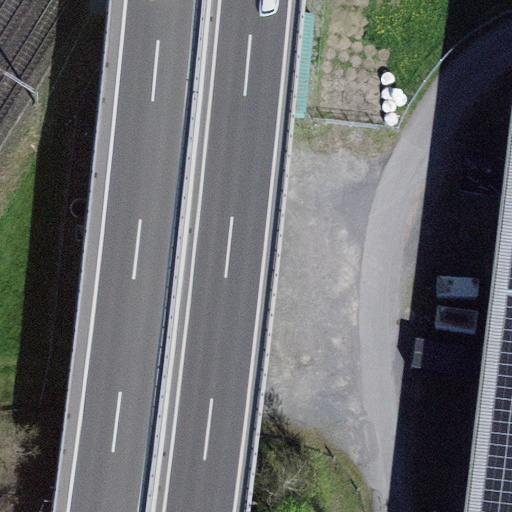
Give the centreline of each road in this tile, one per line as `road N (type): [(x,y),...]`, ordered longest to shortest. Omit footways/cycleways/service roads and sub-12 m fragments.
road 1 (motorway): [(162,0),(105,511)]
road 2 (motorway): [(197,511),(252,0)]
